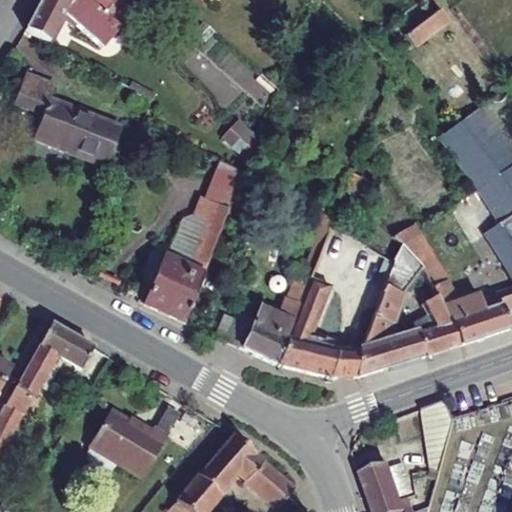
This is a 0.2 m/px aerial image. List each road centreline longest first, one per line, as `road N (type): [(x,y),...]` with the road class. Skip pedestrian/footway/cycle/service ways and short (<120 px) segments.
road 1 (tertiary): [(298,433),(0,263)]
road 2 (tertiary): [(511,355),(298,433)]
